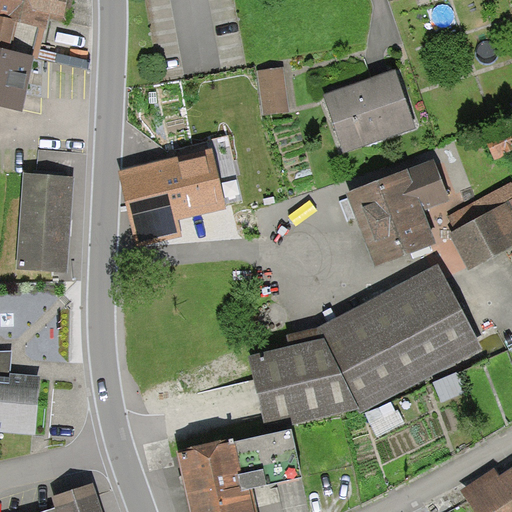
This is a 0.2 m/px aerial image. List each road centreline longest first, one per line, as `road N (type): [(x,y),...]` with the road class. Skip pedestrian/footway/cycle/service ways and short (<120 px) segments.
road 1 (residential): [(112,0),(99,337),(119,443)]
road 2 (residential): [(380,511),(511,440)]
road 3 (residential): [(119,443),(0,476)]
